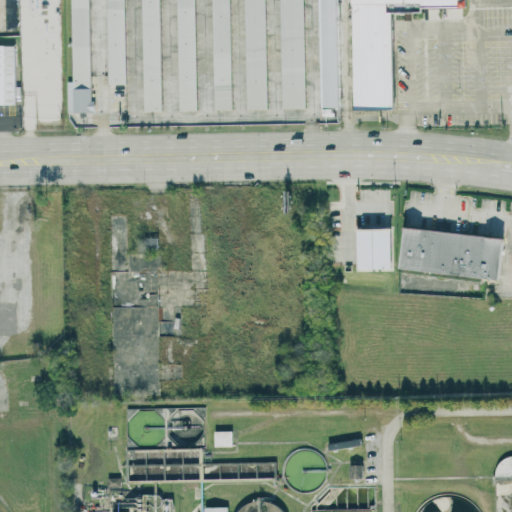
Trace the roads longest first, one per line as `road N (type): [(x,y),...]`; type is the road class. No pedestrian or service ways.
road 1 (secondary): [(43,157),(359,151)]
road 2 (secondary): [(359,151),(501,163)]
